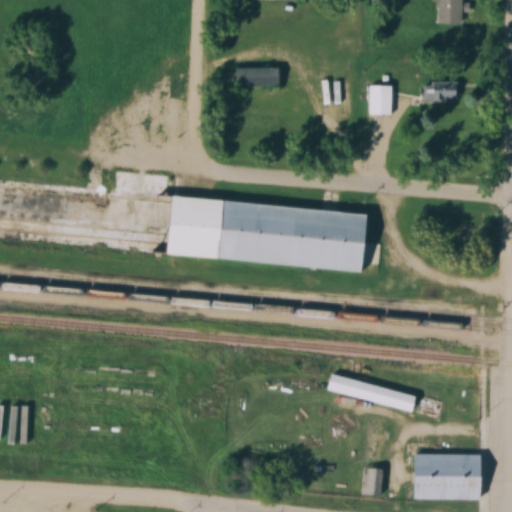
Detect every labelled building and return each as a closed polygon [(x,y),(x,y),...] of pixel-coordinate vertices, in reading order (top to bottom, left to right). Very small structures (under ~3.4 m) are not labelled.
[(465,24),(464,0),(439,0),(440,24),(465,24)] [(283,69),(235,69),(235,87),(283,87),(283,69)] [(424,101),(459,101),(459,82),(424,82),(424,101)] [(394,116),(394,86),(371,86),(371,116),(394,116)] [(374,213),(173,198),(174,175),(116,171),(115,189),(0,180),(0,240),(363,267),(365,246),(371,247),(374,213)] [(454,225),(454,241),(481,241),(481,225),(454,225)] [(415,412),(419,394),(332,376),(328,393),(415,412)] [(49,408),(39,407),(38,429),(48,430),(49,408)] [(385,419),(365,418),(359,494),(379,496),(385,419)] [(413,499),(485,500),(485,455),(413,454),(413,499)]
